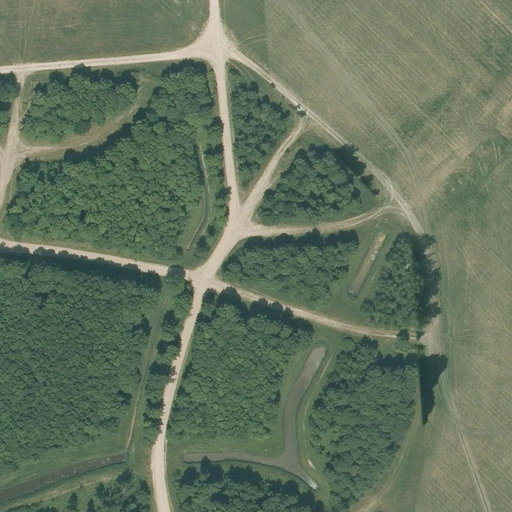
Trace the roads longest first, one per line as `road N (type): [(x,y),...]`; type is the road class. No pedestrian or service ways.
road 1 (unknown): [(309,117),(226,45),(0,68)]
road 2 (unknown): [(309,117),(225,228),(300,227),(405,206)]
road 3 (track): [(209,0),(232,179),(206,279)]
road 4 (track): [(206,279),(167,402),(161,511)]
road 5 (unknown): [(206,279),(349,330),(429,335)]
road 6 (track): [(0,243),(87,252),(206,279)]
road 7 (unknown): [(363,511),(402,476),(431,361),(429,335)]
road 8 (unknown): [(429,335),(419,234),(405,206)]
road 9 (unknown): [(405,206),(309,117)]
